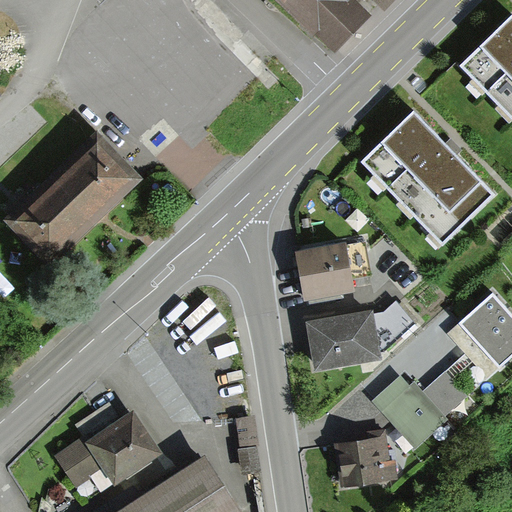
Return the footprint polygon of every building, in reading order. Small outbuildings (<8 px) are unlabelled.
[(392,0),(280,0),(334,51),(370,13),(356,0),(377,0),(385,8),(392,0)] [(511,19),(468,63),(511,107),(511,19)] [(491,194),(414,116),(367,161),(444,239),(491,194)] [(141,177),(95,131),(5,219),(51,266),(141,177)] [(297,259),(305,300),(309,299),(310,303),(345,297),(344,293),(355,291),(352,279),(372,275),(366,242),(346,246),(345,243),(296,251),(297,259)] [(511,353),(511,316),(493,295),(462,322),(450,333),(488,375),(511,353)] [(306,320),(315,372),(380,359),(379,352),(384,351),(417,323),(396,300),(383,313),(376,314),(374,308),(364,310),(306,320)] [(374,401),(416,447),(445,419),(443,416),(466,395),(445,372),(422,392),(414,384),(410,387),(400,376),(374,401)] [(109,402),(77,425),(87,440),(119,417),(109,402)] [(115,486),(162,452),(133,411),(87,444),(82,438),(55,457),(76,486),(102,468),(115,486)] [(256,416),(236,418),(241,447),(239,448),(242,472),(260,470),(257,446),(260,445),(256,416)] [(397,479),(394,460),(390,460),(385,429),(367,431),(368,436),(369,438),(337,443),(344,487),(397,479)] [(242,511),(205,455),(116,511),(242,511)]
